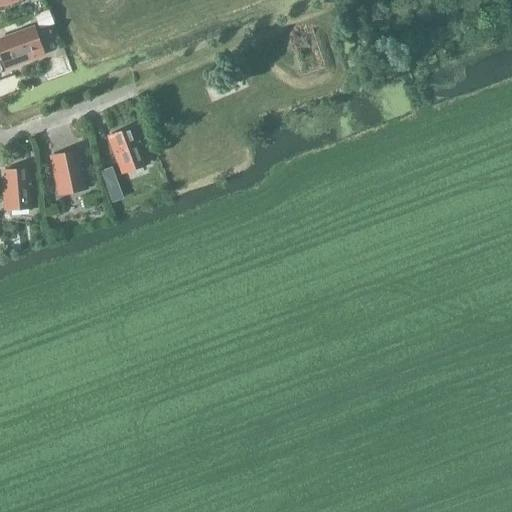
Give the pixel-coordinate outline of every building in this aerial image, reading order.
[(0,55),(2,56),(4,61),(23,54),(25,59),(44,52),(34,24),(0,36),(0,55)] [(110,133),(122,166),(146,157),(134,124),(110,133)] [(53,153),(60,187),(85,182),(77,148),(53,153)] [(4,168),(7,203),(32,201),(29,166),(4,168)] [(112,167),(101,171),(110,194),(121,190),(112,167)]
